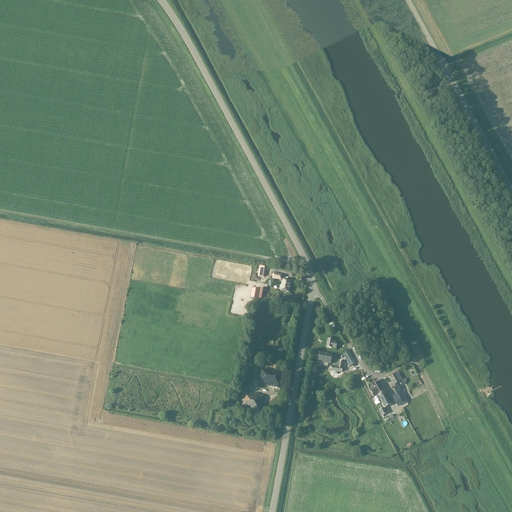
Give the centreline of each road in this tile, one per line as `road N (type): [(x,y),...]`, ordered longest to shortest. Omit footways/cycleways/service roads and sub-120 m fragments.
road 1 (tertiary): [(311,291),(304,260),(160,0)]
road 2 (tertiary): [(272,511),(311,291)]
road 3 (unclassified): [(511,191),(408,0)]
road 4 (unclassified): [(416,358),(381,375),(366,371),(311,291)]
